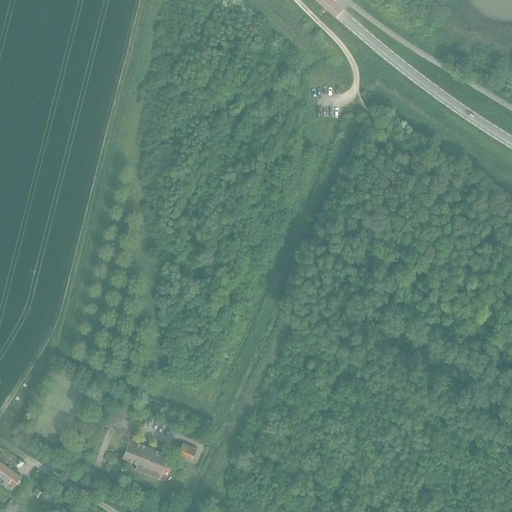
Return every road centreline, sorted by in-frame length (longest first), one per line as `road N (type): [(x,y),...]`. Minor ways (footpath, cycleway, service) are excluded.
road 1 (secondary): [(511,142),(417,78),(324,0)]
road 2 (unclassified): [(111,511),(7,445)]
